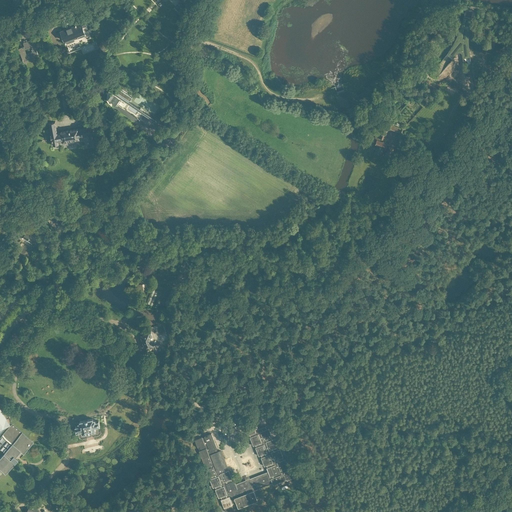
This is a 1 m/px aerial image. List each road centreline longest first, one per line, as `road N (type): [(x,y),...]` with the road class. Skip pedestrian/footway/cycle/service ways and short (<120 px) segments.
road 1 (tertiary): [(41,214),(118,198),(182,126),(191,103),(189,50),(206,0)]
road 2 (residential): [(41,214),(0,80)]
